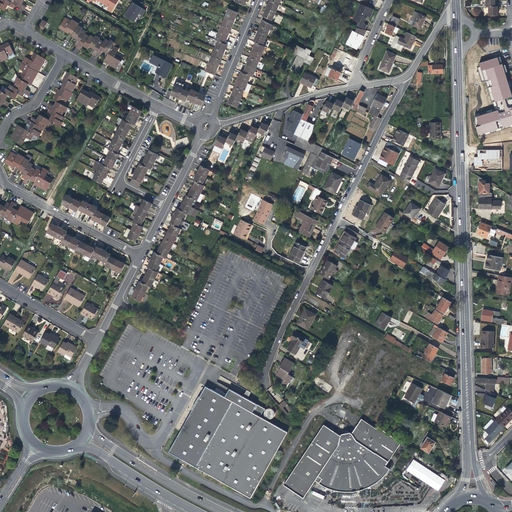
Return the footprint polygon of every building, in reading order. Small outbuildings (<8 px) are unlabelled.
[(0,0),(0,7),(4,10),(6,7),(7,5),(12,7),(14,4),(10,2),(7,0),(0,0)] [(11,0),(10,2),(14,4),(24,10),(26,6),(21,3),(22,1),(22,0),(11,0)] [(94,0),(96,1),(96,0),(98,0),(109,6),(108,8),(112,11),(118,0),(94,0)] [(269,3),(267,7),(276,12),(280,4),(271,0),(269,3)] [(137,4),(133,2),(125,15),(134,21),(139,13),(142,9),(137,6),(137,4)] [(374,10),(360,3),(355,14),(357,15),(359,16),(358,21),(360,22),(358,26),(366,29),(368,25),(365,24),(367,19),(368,17),(371,18),(374,10)] [(497,6),(495,6),(488,6),(488,15),(497,15),(497,10),(497,6)] [(262,19),(263,20),(271,24),(276,12),(267,7),(265,11),(262,19)] [(229,9),(225,17),(234,21),(236,17),(238,13),(229,9)] [(409,24),(420,29),(423,24),(426,17),(415,11),(409,24)] [(393,16),(389,24),(396,27),(397,27),(400,19),(393,16)] [(225,17),(222,24),(231,28),(233,25),(234,21),(225,17)] [(71,32),(73,34),(78,26),(79,24),(71,20),(71,21),(65,18),(59,28),(69,33),(70,31),(71,32)] [(273,26),(271,24),(263,20),(259,29),(257,34),(266,38),(270,30),(271,30),(273,26)] [(50,24),(47,22),(44,26),(40,24),(38,27),(46,31),(50,24)] [(222,24),(219,32),(228,36),(230,32),(231,28),(222,24)] [(391,35),(396,27),(389,24),(385,32),(391,35)] [(82,28),(78,26),(73,34),(72,35),(75,37),(78,38),(75,43),(78,45),(85,34),(86,32),(82,29),(82,28)] [(215,40),(218,41),(225,44),(227,39),(228,36),(219,32),(215,40)] [(353,32),(347,44),(357,48),(359,45),(360,45),(360,44),(364,37),(353,32)] [(417,37),(408,33),(405,39),(397,36),(394,43),(397,45),(397,43),(410,49),(414,42),(417,37)] [(89,37),(85,34),(78,45),(77,46),(81,48),(83,45),(86,47),(88,48),(90,46),(94,38),(90,35),(89,37)] [(254,41),(256,42),(263,45),(266,38),(257,34),(256,37),(254,41)] [(96,36),(94,38),(90,46),(92,47),(95,49),(92,54),(95,55),(97,53),(103,42),(99,40),(100,38),(96,36)] [(105,39),(103,42),(97,53),(100,55),(104,50),(106,51),(108,53),(113,45),(114,43),(110,40),(109,42),(105,39)] [(218,41),(215,49),(224,52),(226,48),(228,45),(225,44),(218,41)] [(255,46),(253,50),(262,54),(266,46),(263,45),(256,42),(255,46)] [(0,60),(0,61),(8,57),(8,55),(13,53),(9,43),(4,45),(0,46),(0,60)] [(511,129),(473,132),(474,145),(511,141),(511,73),(504,44),(471,48),(472,60),(496,57),(511,129)] [(119,49),(113,45),(108,53),(104,61),(109,64),(117,69),(123,58),(116,54),(119,49)] [(310,64),(313,58),(309,56),(312,51),(307,48),(305,50),(297,46),(294,53),(298,55),(291,69),(296,71),(298,72),(304,61),(310,64)] [(215,49),(212,56),(221,60),(223,55),(224,52),(215,49)] [(252,53),(250,57),(259,61),(262,54),(253,50),(252,53)] [(387,51),(380,69),(389,72),(392,65),(396,55),(387,51)] [(26,57),(23,63),(38,72),(43,64),(45,59),(34,53),(30,60),(26,57)] [(164,76),(170,64),(154,56),(150,62),(159,66),(156,72),(164,76)] [(212,56),(209,63),(218,67),(220,63),(221,60),(212,56)] [(249,60),(247,65),(256,69),(259,61),(250,57),(249,60)] [(24,71),(20,78),(28,83),(31,85),(35,77),(38,72),(23,63),(19,69),(24,71)] [(207,72),(215,75),(217,71),(218,67),(209,63),(206,71),(207,72)] [(172,65),(170,64),(164,76),(166,77),(172,65)] [(245,68),(244,72),(251,75),(253,76),(256,69),(247,65),(245,68)] [(328,67),(325,75),(338,81),(339,77),(340,74),(341,73),(328,67)] [(62,86),(63,87),(72,92),(76,84),(74,83),(78,77),(68,72),(65,77),(62,82),(64,83),(62,86)] [(248,83),(251,75),(244,72),(242,72),(240,76),(239,79),(248,83)] [(316,87),(320,80),(305,73),(301,82),(309,87),(312,88),(313,85),(316,87)] [(17,82),(14,87),(24,92),(27,94),(29,91),(25,88),(28,83),(20,78),(18,77),(17,77),(15,74),(12,79),(16,81),(15,81),(17,82)] [(244,90),(248,83),(239,79),(237,82),(235,87),(244,90)] [(173,95),(178,98),(182,89),(184,84),(177,81),(175,86),(171,95),(173,95)] [(2,86),(0,90),(4,93),(7,94),(14,98),(18,93),(22,96),(24,92),(14,87),(11,85),(8,90),(2,86)] [(54,100),(57,101),(63,105),(67,99),(68,100),(73,92),(72,92),(63,87),(61,90),(59,89),(57,93),(54,100)] [(241,98),(244,90),(235,87),(234,90),(232,94),(241,98)] [(186,101),(187,99),(190,92),(182,89),(178,98),(182,99),(186,101)] [(191,100),(194,102),(198,93),(191,89),(190,92),(187,99),(191,100)] [(0,101),(1,103),(7,106),(9,103),(6,101),(4,100),(7,94),(4,93),(0,90),(0,101)] [(83,90),(79,96),(77,99),(87,105),(88,104),(95,107),(100,98),(92,93),(90,92),(89,93),(83,90)] [(360,91),(352,108),(364,115),(367,109),(361,106),(359,105),(364,93),(360,91)] [(205,98),(206,96),(198,93),(194,102),(198,103),(202,105),(205,98)] [(375,130),(381,119),(378,117),(387,98),(378,93),(368,113),(375,116),(370,127),(375,130)] [(237,107),(241,98),(232,94),(230,99),(228,103),(237,107)] [(347,97),(344,103),(342,106),(350,110),(354,101),(350,99),(347,97)] [(337,99),(334,104),(332,108),(340,112),(342,106),(344,103),(341,101),(337,99)] [(48,108),(50,109),(61,115),(63,111),(65,112),(67,107),(63,105),(57,101),(54,107),(52,105),(50,104),(48,108)] [(309,102),(304,113),(301,119),(306,121),(311,111),(315,103),(313,101),(309,102)] [(330,113),(332,108),(334,104),(330,102),(327,101),(322,110),(330,113)] [(131,110),(129,114),(138,118),(140,114),(142,111),(140,111),(134,107),(129,105),(128,108),(131,110)] [(53,115),(50,120),(50,121),(60,126),(63,122),(61,121),(63,117),(61,115),(50,109),(48,112),(50,113),(53,115)] [(293,138),(314,149),(316,145),(315,144),(309,141),(294,134),(301,119),(304,113),(298,110),(295,116),(287,133),(293,136),(293,138)] [(129,114),(126,121),(132,124),(134,125),(136,121),(138,118),(129,114)] [(33,117),(31,121),(42,127),(44,128),(46,124),(48,125),(50,121),(50,120),(40,115),(37,120),(35,119),(33,117)] [(28,119),(26,123),(27,123),(26,125),(24,129),(28,131),(33,134),(38,137),(41,132),(39,131),(42,127),(31,121),(28,119)] [(315,125),(306,121),(301,119),(294,134),(309,141),(312,134),(314,127),(315,125)] [(130,128),(132,124),(126,121),(123,120),(120,127),(128,131),(130,128)] [(262,123),(259,130),(258,131),(266,135),(270,126),(265,124),(262,123)] [(441,123),(430,123),(431,138),(441,138),(441,132),(441,123)] [(30,140),(33,134),(28,131),(24,129),(18,125),(15,130),(11,138),(21,144),(26,137),(30,140)] [(252,126),(248,133),(248,135),(245,140),(252,144),(255,138),(258,131),(259,130),(255,128),(252,126)] [(127,135),(128,131),(120,127),(116,134),(125,139),(127,135)] [(241,129),(238,137),(237,138),(244,142),(245,140),(248,135),(248,133),(245,131),(241,129)] [(404,146),(409,134),(398,129),(395,136),(393,140),(404,146)] [(231,133),(227,140),(227,142),(234,145),(237,138),(238,137),(233,134),(231,133)] [(116,134),(112,141),(121,146),(123,142),(125,139),(116,134)] [(220,136),(216,145),(223,149),(227,142),(227,140),(223,137),(220,136)] [(349,139),(342,153),(355,159),(359,150),(361,145),(349,139)] [(108,149),(111,150),(117,153),(119,149),(121,146),(112,141),(108,149)] [(322,148),(316,145),(314,149),(312,153),(304,169),(309,171),(317,156),(318,156),(323,148),(322,148)] [(383,152),(380,159),(393,166),(401,150),(397,148),(395,151),(386,146),(383,152)] [(271,160),(276,152),(270,150),(266,147),(262,156),(271,160)] [(288,148),(287,147),(285,150),(287,150),(284,158),(289,160),(290,156),(297,160),(293,168),(298,170),(300,165),(301,166),(305,156),(288,148)] [(111,150),(107,157),(116,162),(117,158),(119,155),(117,153),(111,150)] [(148,154),(146,157),(155,162),(158,155),(150,150),(148,154)] [(15,166),(19,168),(24,159),(25,158),(17,154),(16,156),(11,152),(5,162),(10,165),(15,167),(15,166)] [(25,158),(24,159),(29,161),(32,154),(28,152),(25,158)] [(322,153),(316,165),(325,170),(328,163),(330,164),(331,163),(333,159),(322,153)] [(107,157),(103,164),(109,168),(112,169),(113,166),(116,162),(107,157)] [(144,161),(142,164),(149,168),(151,169),(155,162),(146,157),(144,161)] [(410,157),(403,172),(400,178),(409,184),(412,177),(419,162),(410,157)] [(29,161),(24,159),(19,168),(19,169),(24,172),(23,174),(22,177),(25,178),(31,167),(33,165),(28,162),(29,161)] [(107,172),(109,168),(103,164),(101,163),(97,171),(106,175),(107,172)] [(138,167),(136,171),(145,175),(149,168),(142,164),(140,163),(138,167)] [(200,169),(197,173),(206,177),(210,170),(205,167),(201,166),(200,169)] [(36,170),(31,167),(25,178),(23,181),(27,183),(29,179),(29,178),(35,181),(41,171),(37,169),(36,170)] [(42,168),(41,171),(35,181),(34,184),(40,187),(47,191),(53,180),(46,176),(48,171),(42,168)] [(435,169),(429,182),(439,187),(442,179),(445,174),(435,169)] [(103,180),(106,175),(97,171),(93,179),(101,183),(103,180)] [(130,182),(139,187),(145,175),(136,171),(134,175),(130,182)] [(194,180),(196,181),(202,185),(206,177),(197,173),(196,176),(194,180)] [(343,178),(333,173),(325,188),(325,189),(335,194),(335,193),(339,185),(343,178)] [(370,182),(367,187),(380,196),(391,180),(382,174),(375,185),(370,182)] [(479,187),(479,194),(489,194),(489,183),(485,183),(485,180),(479,180),(479,187)] [(194,185),(192,189),(201,193),(204,186),(202,185),(196,181),(194,185)] [(318,189),(316,188),(310,199),(314,201),(310,209),(321,214),(324,208),(328,201),(319,196),(321,191),(318,189)] [(190,192),(188,196),(195,199),(197,200),(200,201),(204,195),(200,194),(201,193),(192,189),(190,192)] [(491,209),(491,194),(489,194),(479,194),(479,203),(479,208),(491,209)] [(66,206),(70,208),(74,199),(66,195),(62,203),(66,206)] [(186,198),(183,202),(191,206),(195,199),(188,196),(187,195),(186,198)] [(427,212),(437,218),(441,211),(445,205),(436,198),(427,212)] [(77,211),(78,209),(81,203),(74,199),(70,208),(73,209),(77,211)] [(264,199),(254,219),(265,224),(268,217),(275,204),(264,199)] [(82,200),(81,203),(78,209),(82,211),(85,213),(90,204),(82,200)] [(144,200),(140,207),(148,211),(150,207),(152,204),(144,200)] [(361,201),(358,206),(355,211),(354,215),(363,220),(370,205),(361,201)] [(7,219),(12,222),(18,211),(14,209),(12,209),(15,204),(11,202),(10,205),(4,215),(8,218),(7,219)] [(182,206),(180,210),(185,212),(187,214),(191,215),(194,208),(191,206),(183,202),(182,206)] [(0,216),(2,218),(4,215),(10,205),(6,203),(6,204),(4,207),(0,205),(0,216)] [(411,203),(404,213),(413,219),(416,215),(420,209),(411,203)] [(97,208),(90,204),(85,213),(87,214),(93,216),(96,210),(97,208)] [(21,206),(18,211),(12,222),(18,225),(20,220),(27,224),(34,213),(27,209),(21,206)] [(133,213),(137,215),(144,219),(146,215),(148,211),(140,207),(137,206),(133,213)] [(176,212),(174,216),(182,220),(185,212),(180,210),(178,208),(176,212)] [(103,214),(96,210),(93,216),(91,219),(96,221),(99,222),(103,214)] [(298,211),(295,216),(302,220),(301,223),(303,224),(299,232),(309,237),(314,229),(317,221),(298,211)] [(384,233),(394,219),(385,213),(380,220),(375,227),(384,233)] [(110,218),(103,214),(99,222),(102,224),(106,226),(110,219),(110,218)] [(133,222),(135,223),(140,226),(142,223),(144,219),(137,215),(133,222)] [(170,223),(172,224),(178,227),(182,220),(174,216),(172,220),(170,223)] [(252,224),(248,223),(242,219),(235,235),(245,239),(248,233),(252,224)] [(491,226),(481,222),(479,228),(477,234),(486,237),(491,226)] [(135,223),(131,230),(139,234),(141,231),(143,227),(140,226),(135,223)] [(47,232),(55,236),(59,228),(55,226),(52,224),(47,232)] [(181,229),(178,227),(172,224),(171,227),(169,231),(177,236),(181,229)] [(55,236),(62,240),(65,234),(67,232),(63,230),(59,228),(55,236)] [(344,235),(340,242),(351,247),(358,234),(348,228),(344,235)] [(495,232),(509,238),(510,234),(497,228),(495,232)] [(137,238),(139,234),(131,230),(128,229),(124,236),(135,241),(137,238)] [(173,243),(177,236),(169,231),(167,235),(165,239),(173,243)] [(69,236),(65,234),(62,240),(61,242),(68,246),(73,238),(69,236)] [(76,239),(73,238),(68,246),(75,250),(80,241),(76,239)] [(163,242),(161,246),(170,250),(173,243),(165,239),(163,242)] [(83,243),(80,241),(75,250),(82,253),(87,245),(83,243)] [(449,247),(440,241),(434,250),(424,243),(422,247),(440,259),(444,254),(449,247)] [(297,242),(289,258),(299,263),(303,254),(306,247),(297,242)] [(345,257),(351,247),(340,242),(338,246),(335,252),(345,257)] [(89,246),(87,245),(82,253),(86,255),(84,259),(88,261),(90,257),(91,255),(95,249),(89,246)] [(265,247),(258,245),(256,250),(262,253),(265,247)] [(159,249),(157,253),(164,256),(170,260),(172,256),(168,254),(170,250),(161,246),(159,249)] [(96,247),(95,249),(91,255),(98,259),(103,250),(99,249),(96,247)] [(106,252),(103,250),(98,259),(106,262),(109,256),(110,254),(106,252)] [(409,258),(396,250),(391,258),(399,263),(398,264),(403,268),(406,263),(409,258)] [(153,256),(151,259),(160,264),(164,256),(157,253),(155,252),(153,256)] [(10,271),(16,261),(8,257),(7,259),(2,255),(0,258),(0,266),(1,267),(6,270),(7,269),(10,271)] [(502,257),(487,255),(486,260),(485,268),(500,270),(502,257)] [(113,258),(109,256),(106,262),(104,265),(112,268),(116,260),(113,258)] [(431,257),(428,261),(434,265),(437,260),(431,257)] [(148,266),(150,268),(156,271),(160,264),(151,259),(150,262),(148,266)] [(23,273),(30,277),(35,268),(21,260),(15,270),(22,274),(23,273)] [(121,262),(116,260),(112,268),(116,271),(115,272),(119,274),(124,264),(121,262)] [(320,274),(329,280),(337,266),(328,261),(325,266),(320,274)] [(446,280),(431,271),(423,266),(420,271),(425,273),(443,284),(446,280)] [(441,266),(437,274),(445,278),(447,275),(449,271),(441,266)] [(148,271),(146,275),(155,279),(156,276),(160,278),(162,274),(160,273),(159,272),(156,271),(150,268),(148,271)] [(64,279),(66,273),(59,270),(57,277),(64,279)] [(32,285),(35,287),(36,286),(39,288),(43,290),(49,281),(38,274),(32,285)] [(144,278),(142,282),(149,286),(151,287),(155,279),(146,275),(144,278)] [(511,278),(499,276),(497,286),(496,293),(508,295),(511,283),(511,282),(511,278)] [(47,293),(50,295),(51,294),(54,296),(54,297),(54,298),(56,300),(58,299),(58,298),(64,288),(57,284),(59,280),(55,279),(53,282),(47,293)] [(145,293),(149,286),(142,282),(140,281),(138,285),(136,288),(145,293)] [(319,288),(316,294),(326,299),(333,286),(324,281),(319,288)] [(72,301),(80,305),(85,297),(70,288),(64,298),(71,303),(72,301)] [(140,301),(145,293),(136,288),(134,292),(132,297),(140,301)] [(439,295),(443,297),(451,302),(453,299),(441,291),(439,295)] [(448,309),(451,302),(443,297),(436,309),(445,314),(448,309)] [(80,314),(83,316),(84,315),(87,316),(92,319),(97,309),(86,303),(80,314)] [(302,317),(298,324),(307,329),(315,315),(306,310),(302,317)] [(438,324),(439,322),(441,318),(443,315),(435,310),(432,315),(428,313),(426,316),(438,324)] [(491,321),(492,317),(493,311),(483,310),(482,314),(481,320),(491,321)] [(18,333),(23,324),(16,320),(17,318),(9,313),(3,324),(18,333)] [(392,318),(383,313),(376,324),(385,330),(388,325),(392,318)] [(38,333),(34,330),(31,329),(32,327),(28,325),(22,336),(32,342),(38,333)] [(447,333),(438,328),(433,337),(442,342),(445,338),(447,333)] [(481,330),(480,335),(482,335),(481,341),(481,346),(491,347),(493,331),(481,330)] [(45,332),(39,342),(46,346),(47,345),(53,348),(59,339),(51,334),(49,333),(48,334),(45,332)] [(295,332),(292,339),(293,340),(290,345),(288,350),(296,354),(300,347),(305,349),(305,348),(308,349),(311,343),(308,342),(309,340),(305,338),(295,332)] [(385,338),(409,352),(411,349),(396,340),(396,339),(388,334),(385,338)] [(66,343),(62,342),(57,351),(64,355),(63,356),(69,360),(76,348),(70,344),(66,342),(66,343)] [(435,355),(438,349),(430,344),(422,357),(430,362),(435,355)] [(282,480),(324,504),(332,508),(350,477),(353,473),(358,470),(366,471),(370,470),(374,468),(377,469),(382,469),(386,471),(426,495),(442,469),(448,460),(449,457),(448,455),(445,452),(434,445),(432,447),(425,443),(426,441),(408,432),(398,425),(392,436),(369,422),(361,417),(390,365),(360,348),(331,400),(327,399),(282,480)] [(282,363),(279,367),(280,368),(276,375),(290,383),(293,378),(288,375),(295,364),(285,358),(282,363)] [(491,373),(491,358),(481,358),(482,365),(482,373),(491,373)] [(455,374),(446,370),(446,372),(441,381),(450,385),(453,380),(454,378),(454,376),(455,374)] [(429,373),(425,383),(427,384),(428,383),(433,386),(437,377),(429,373)] [(485,383),(484,389),(493,393),(494,386),(494,383),(495,383),(495,379),(477,378),(476,382),(485,383)] [(413,384),(405,398),(414,403),(418,396),(422,389),(413,384)] [(265,408),(229,389),(225,397),(205,386),(186,422),(169,452),(195,467),(250,497),(287,431),(260,417),(265,408)] [(492,401),(493,393),(484,389),(479,387),(478,391),(478,397),(492,401)] [(440,390),(438,390),(432,403),(438,406),(444,409),(447,402),(450,395),(440,390)] [(285,400),(278,405),(288,417),(290,413),(285,407),(289,404),(285,400)] [(489,411),(491,405),(482,403),(480,409),(489,411)] [(511,411),(508,408),(496,420),(503,427),(510,420),(511,417),(511,411)] [(265,413),(264,414),(265,416),(266,418),(267,419),(269,419),(271,419),(272,419),(274,418),(275,416),(275,415),(275,413),(274,412),(273,410),(272,409),(270,409),(268,409),(267,410),(265,411),(265,413)] [(451,417),(439,412),(438,415),(434,413),(431,420),(447,427),(449,422),(451,417)] [(503,428),(503,427),(496,420),(485,431),(489,434),(493,438),(498,433),(503,428)] [(489,443),(493,438),(489,434),(484,438),(489,443)]
